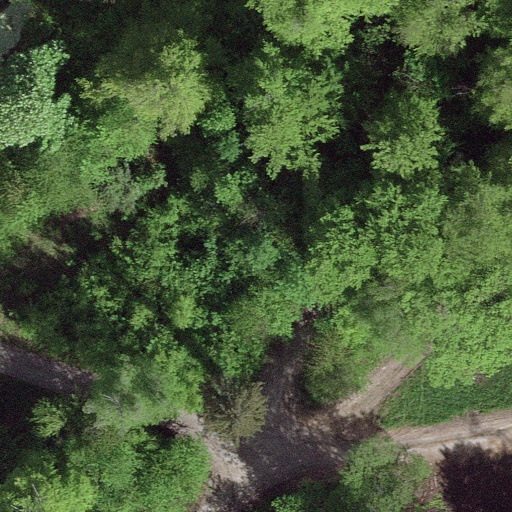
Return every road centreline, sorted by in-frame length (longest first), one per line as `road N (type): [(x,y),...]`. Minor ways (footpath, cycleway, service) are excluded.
road 1 (track): [(481,0),(427,161),(292,351),(269,442)]
road 2 (track): [(511,288),(407,357),(310,448)]
road 3 (track): [(269,442),(331,451),(511,432)]
